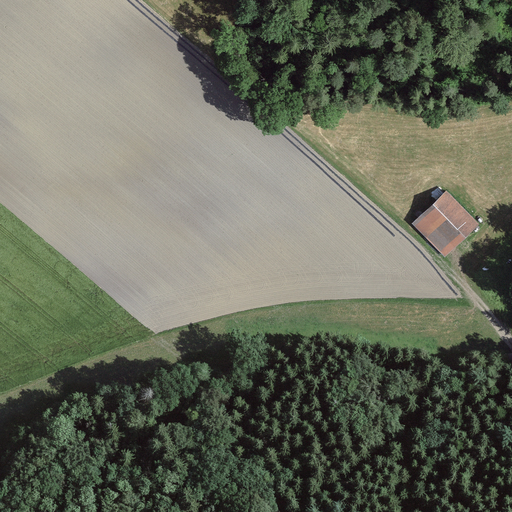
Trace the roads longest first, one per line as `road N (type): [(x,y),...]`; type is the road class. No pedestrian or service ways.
road 1 (track): [(403,440),(465,368),(511,355)]
road 2 (track): [(304,511),(403,440)]
